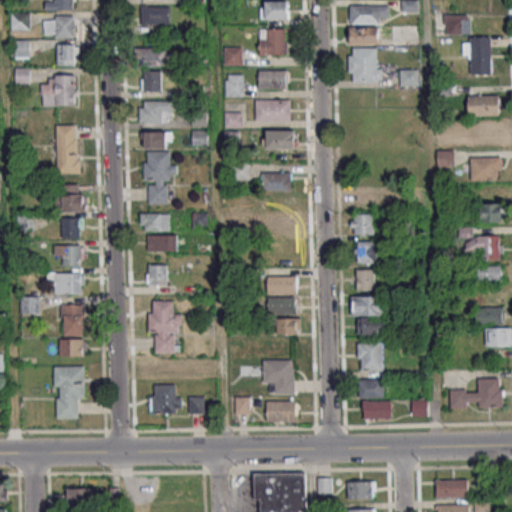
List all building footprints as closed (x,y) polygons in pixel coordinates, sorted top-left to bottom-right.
[(74,9),(74,0),(55,0),(46,0),(46,9),(74,9)] [(261,19),(288,19),(288,1),(261,1),(261,19)] [(350,24),(381,24),(381,16),(389,16),(389,5),(350,5),(350,24)] [(170,24),(170,6),(141,6),(141,24),(170,24)] [(30,29),(30,12),(11,12),(11,29),(30,29)] [(74,37),(74,15),(44,15),(44,37),(74,37)] [(470,29),(470,20),(449,20),(449,29),(470,29)] [(381,44),(381,27),(349,27),(349,44),(381,44)] [(288,28),(260,28),(260,54),(288,54),(288,28)] [(491,37),(466,37),(466,55),(471,55),(471,74),(491,74),(491,37)] [(29,57),(29,39),(15,39),(15,57),(29,57)] [(57,64),(76,64),(76,44),(57,44),(57,64)] [(224,65),(241,65),(241,47),(224,47),(224,65)] [(139,48),(139,65),(172,65),(172,48),(139,48)] [(380,83),(380,48),(350,48),(350,83),(380,83)] [(28,82),(29,69),(16,68),(16,82),(28,82)] [(400,85),(419,85),(419,69),(400,69),(400,85)] [(288,88),(288,70),(259,70),(259,87),(288,88)] [(161,91),(161,71),(142,71),(142,91),(161,91)] [(225,74),(225,96),(243,96),(243,74),(225,74)] [(43,105),(76,105),(76,75),(43,75),(43,105)] [(467,96),(497,95),(497,115),(467,116),(467,96)] [(255,120),(290,120),(290,100),(255,100),(255,120)] [(172,122),(172,101),(140,101),(140,122),(172,122)] [(241,112),(225,113),(225,127),(241,126),(241,112)] [(472,121),(503,120),(503,139),(472,139),(472,121)] [(452,147),(452,123),(437,123),(437,147),(452,147)] [(79,173),(79,125),(57,125),(57,173),(79,173)] [(295,148),(295,129),(266,129),(266,148),(295,148)] [(207,145),(207,130),(192,130),(193,145),(207,145)] [(144,148),(172,148),(172,131),(144,131),(144,148)] [(438,164),(453,164),(453,150),(438,150),(438,164)] [(144,151),(144,181),(149,181),(148,203),(168,204),(168,174),(177,174),(177,163),(170,163),(171,152),(144,151)] [(469,158),(500,157),(500,170),(495,170),(495,180),(469,180),(469,158)] [(249,163),(233,163),(233,178),(249,178),(249,163)] [(263,188),(291,188),(291,172),(263,172),(263,188)] [(55,210),(87,210),(87,192),(79,192),(79,184),(55,184),(55,210)] [(265,193),(265,210),(299,210),(299,193),(265,193)] [(408,193),(395,193),(395,204),(408,204),(408,193)] [(478,203),(478,221),(504,221),(504,203),(478,203)] [(170,212),(140,212),(140,230),(170,230),(170,212)] [(299,213),(267,213),(267,231),(299,231),(299,213)] [(373,214),(351,214),(351,234),(373,234),(373,214)] [(18,229),(32,229),(32,215),(18,215),(18,229)] [(83,217),(62,217),(62,238),(83,238),(83,217)] [(177,234),(147,234),(147,251),(177,251),(177,234)] [(482,252),(482,259),(501,259),(501,236),(469,236),(469,252),(482,252)] [(375,241),(355,241),(355,262),(375,262),(375,241)] [(54,254),(64,254),(64,266),(82,266),(82,245),(54,245),(54,254)] [(167,264),(148,264),(148,286),(167,286),(167,264)] [(502,266),(474,266),(474,283),(502,283),(502,266)] [(353,289),(375,289),(375,269),(353,269),(353,289)] [(83,272),(48,272),(48,281),(56,281),(56,293),(83,293),(83,272)] [(296,276),(268,276),(268,294),(296,294),(296,276)] [(38,313),(38,296),(21,296),(21,313),(38,313)] [(351,315),(388,315),(388,296),(351,296),(351,315)] [(268,314),(296,314),(296,297),(268,297),(268,314)] [(179,352),(179,332),(182,332),(182,312),(173,312),(173,300),(148,300),(148,331),(156,331),(156,352),(179,352)] [(84,334),(84,304),(61,304),(61,335),(84,334)] [(475,324),(504,324),(504,306),(475,306),(475,324)] [(301,318),(276,318),(276,334),(301,334),(301,318)] [(387,334),(387,318),(359,318),(359,334),(387,334)] [(485,328),(485,346),(511,346),(511,328),(485,328)] [(60,355),(84,355),(84,338),(60,338),(60,355)] [(383,339),(358,339),(358,370),(383,370),(383,339)] [(183,358),(156,358),(156,376),(183,376),(183,358)] [(263,359),(263,393),(294,393),(294,359),(263,359)] [(85,366),(55,365),(55,418),(77,418),(77,398),(85,398),(85,366)] [(502,406),(502,378),(478,378),(478,389),(450,390),(450,406),(478,406),(478,407),(502,406)] [(359,379),(359,397),(384,397),(384,379),(359,379)] [(150,413),(181,413),(181,384),(150,384),(150,413)] [(205,412),(205,395),(188,395),(188,412),(205,412)] [(249,413),(249,397),(235,397),(235,413),(249,413)] [(296,422),(296,400),(267,400),(267,422),(296,422)] [(391,401),(364,401),(364,418),(391,418),(391,401)] [(306,473),(254,473),(254,500),(261,500),(260,511),(300,511),(306,511),(306,473)] [(318,477),(318,493),(331,493),(331,477),(318,477)] [(468,479),(436,479),(436,497),(468,497),(468,479)] [(348,499),(375,499),(375,481),(348,481),(348,499)] [(0,501),(8,501),(8,483),(0,483),(0,501)] [(93,488),(67,488),(67,505),(93,505),(93,488)] [(118,504),(119,489),(108,488),(107,503),(118,504)]
